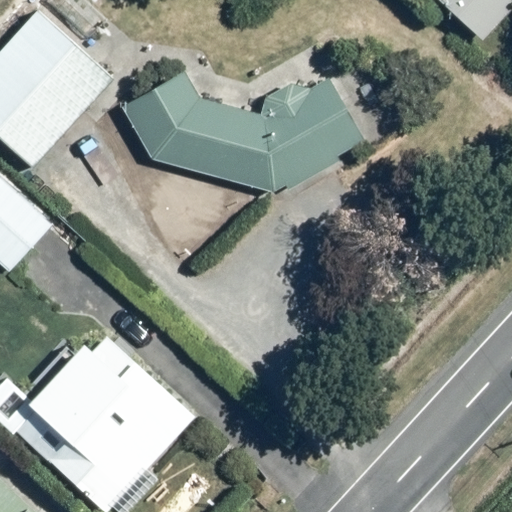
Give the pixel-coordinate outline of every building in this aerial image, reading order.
[(511,0),(432,0),(479,42),(507,13),(511,16),(511,0)] [(111,78),(37,7),(0,45),(0,142),(26,167),(111,78)] [(187,73),(124,105),(151,161),(269,195),(364,143),(330,82),(306,93),(293,87),(267,97),(261,115),(200,98),(187,73)] [(47,222),(0,179),(0,262),(6,268),(47,222)] [(49,396),(14,432),(99,511),(109,511),(193,420),(134,364),(79,424),(49,396)] [(32,511),(0,483),(0,511),(32,511)]
